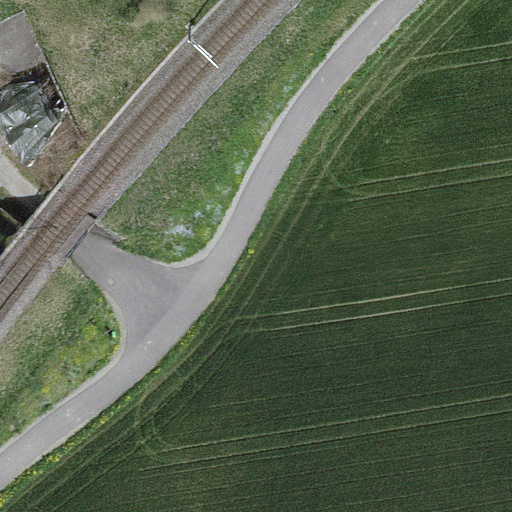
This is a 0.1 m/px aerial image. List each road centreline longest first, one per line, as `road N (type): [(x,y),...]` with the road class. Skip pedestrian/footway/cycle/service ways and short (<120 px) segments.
road 1 (track): [(0,473),(130,366),(179,313),(108,265),(30,195)]
road 2 (track): [(179,313),(219,267),(284,141),(398,0)]
